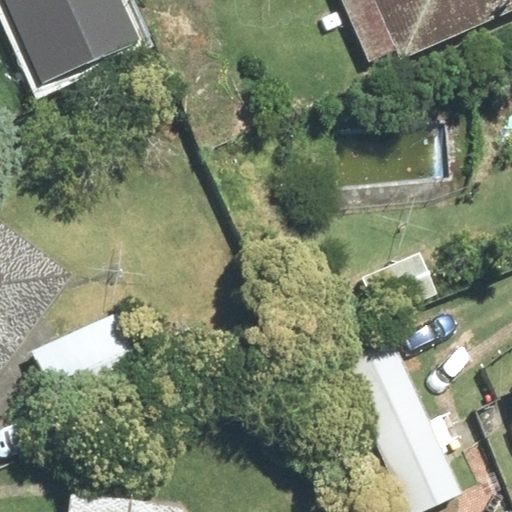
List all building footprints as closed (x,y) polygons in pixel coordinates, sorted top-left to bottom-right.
[(0,0),(0,20),(32,90),(139,40),(120,0),(0,0)] [(511,0),(375,0),(400,56),(511,8),(511,0)] [(0,221),(0,359),(67,273),(0,221)] [(359,273),(377,319),(436,297),(418,250),(359,273)] [(129,314),(30,353),(61,433),(160,393),(129,314)] [(389,341),(333,364),(394,511),(418,511),(454,497),(389,341)] [(186,511),(187,510),(66,500),(65,511),(186,511)]
